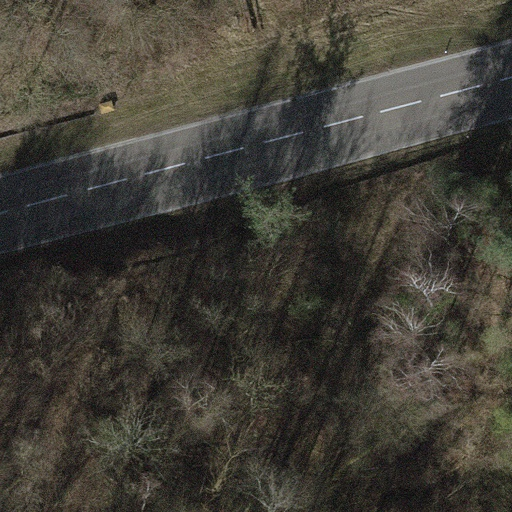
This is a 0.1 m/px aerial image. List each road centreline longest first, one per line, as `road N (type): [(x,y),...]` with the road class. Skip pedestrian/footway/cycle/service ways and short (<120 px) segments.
road 1 (primary): [(0,212),(511,78)]
road 2 (track): [(380,260),(298,251),(196,275),(116,332),(24,505)]
road 3 (track): [(511,152),(432,193),(380,260),(366,338),(448,511)]
